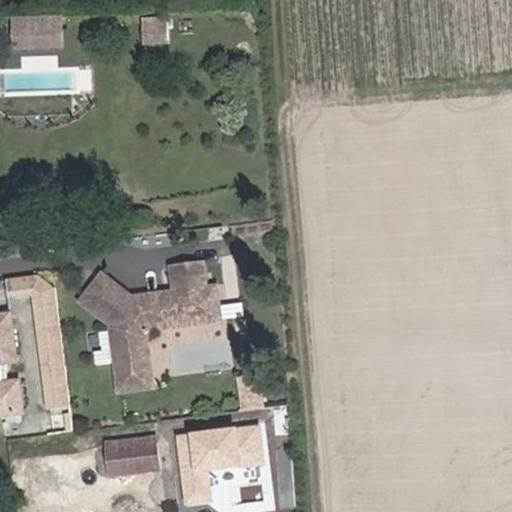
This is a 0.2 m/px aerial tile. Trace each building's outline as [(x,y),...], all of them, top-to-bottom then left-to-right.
[(19,16),(18,48),(70,49),(71,17),(19,16)] [(217,334),(214,301),(204,302),(202,277),(171,279),(173,304),(161,305),(154,315),(144,307),(132,307),(131,309),(101,284),(80,309),(109,334),(108,336),(113,400),(146,397),(142,347),(148,340),(217,334)] [(35,284),(3,287),(4,303),(32,301),(46,441),(66,440),(51,295),(35,284)] [(144,307),(154,315),(161,305),(144,307)] [(0,368),(12,367),(8,320),(0,320),(0,368)] [(0,419),(18,418),(14,385),(0,386),(0,419)] [(236,394),(239,427),(256,425),(254,392),(236,394)] [(188,428),(191,466),(220,463),(217,426),(188,428)] [(182,485),(179,448),(81,455),(86,492),(182,485)]
